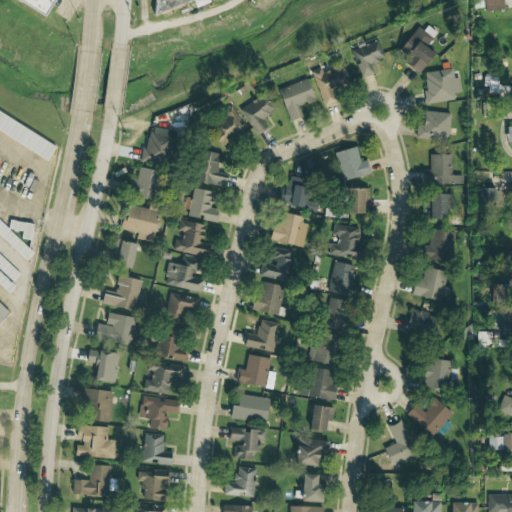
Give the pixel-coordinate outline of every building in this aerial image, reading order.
[(51,0),(45,10),(28,0),(51,0)] [(175,0),(153,9),(153,0),(175,0)] [(511,0),(483,0),(484,8),(511,7),(511,0)] [(426,42),(427,42),(422,32),(397,45),(410,71),(434,59),(426,42)] [(369,64),(383,58),(376,40),(349,52),(361,79),(373,73),(369,64)] [(323,107),(336,102),(331,90),(341,87),(332,63),(310,71),(323,107)] [(425,102),(458,98),(455,69),(422,73),(425,102)] [(497,77),(484,77),(484,90),(497,90),(497,77)] [(314,101),(307,80),(278,90),(285,111),(314,101)] [(266,127),(261,119),(273,110),(262,94),(238,111),(255,135),(266,127)] [(0,107),(54,143),(46,158),(0,127),(0,107)] [(220,112),(223,117),(214,123),(217,128),(210,132),(220,147),(244,131),(229,107),(220,112)] [(416,124),(415,138),(446,141),(449,114),(423,111),(421,125),(416,124)] [(139,161),(167,168),(176,133),(148,126),(139,161)] [(365,160),(359,162),(354,147),(334,153),(342,180),(368,172),(365,160)] [(225,188),(227,177),(216,175),(220,155),(199,150),(192,181),(225,188)] [(460,184),(460,175),(449,175),(449,154),(428,154),(428,170),(423,170),(423,184),(460,184)] [(134,198),(156,199),(157,170),(135,169),(134,198)] [(307,189),(309,181),(287,174),(278,203),(312,213),(318,192),(307,189)] [(185,217),(216,222),(221,193),(190,188),(185,217)] [(349,188),(349,213),(367,213),(367,188),(349,188)] [(494,203),(494,188),(478,188),(478,203),(494,203)] [(429,207),(429,219),(447,219),(447,194),(423,194),(423,207),(429,207)] [(134,238),(154,242),(160,208),(148,206),(147,209),(124,204),(118,230),(135,233),(134,238)] [(307,219),(275,212),(269,240),(301,247),(307,219)] [(26,255),(0,230),(0,214),(34,246),(26,255)] [(209,258),(211,245),(200,244),(203,225),(178,220),(173,251),(209,258)] [(358,231),(331,228),(328,255),(364,259),(365,247),(356,246),(358,231)] [(453,233),(428,228),(423,259),(448,263),(453,233)] [(135,243),(116,240),(112,266),(131,269),(135,243)] [(257,275),(286,282),(294,252),(273,247),(269,263),(261,261),(257,275)] [(0,277),(0,252),(18,269),(11,277),(15,281),(9,286),(0,277)] [(164,285),(199,292),(202,276),(195,275),(198,260),(170,255),(164,285)] [(349,296),(355,267),(332,261),(326,291),(349,296)] [(438,301),(445,273),(418,265),(411,293),(438,301)] [(134,311),(140,281),(109,275),(103,305),(134,311)] [(282,286),(257,282),(252,311),(277,315),(282,286)] [(504,302),(504,284),(491,284),(491,302),(504,302)] [(195,313),(198,298),(167,292),(162,322),(181,325),(184,311),(195,313)] [(321,326),(343,331),(349,302),(327,298),(321,326)] [(0,320),(8,312),(0,304),(0,320)] [(402,331),(431,340),(438,318),(409,308),(402,331)] [(511,308),(503,308),(503,330),(511,330),(511,308)] [(127,346),(134,318),(98,310),(92,338),(127,346)] [(278,325),(258,319),(253,336),(245,334),(242,345),(270,353),(278,325)] [(181,343),(183,331),(159,327),(154,356),(185,362),(188,344),(181,343)] [(338,366),(344,337),(314,332),(308,360),(338,366)] [(94,381),(114,381),(114,352),(94,352),(94,381)] [(266,356),(244,356),(244,370),(235,370),(235,386),(266,386),(266,356)] [(446,391),(450,361),(425,358),(421,388),(446,391)] [(182,369),(148,360),(141,389),(167,396),(172,378),(180,379),(182,369)] [(334,372),(309,367),(304,395),(333,400),(336,384),(331,383),(334,372)] [(110,391),(88,389),(85,420),(107,422),(110,391)] [(229,418),(265,424),(269,400),(238,394),(236,405),(231,404),(229,418)] [(176,414),(178,401),(142,396),(140,407),(148,408),(145,426),(163,429),(165,413),(176,414)] [(511,415),(511,398),(500,397),(499,414),(511,415)] [(431,437),(450,413),(433,398),(422,411),(413,404),(405,415),(431,437)] [(327,432),(331,407),(312,405),(308,430),(327,432)] [(415,455),(400,421),(386,427),(393,444),(383,448),(390,466),(415,455)] [(104,457),(105,427),(75,426),(75,457),(104,457)] [(227,441),(232,441),(232,458),(256,459),(256,441),(262,441),(263,429),(227,428),(227,441)] [(162,435),(142,434),(140,463),(169,465),(170,453),(161,453),(162,435)] [(511,435),(487,435),(487,450),(501,450),(501,453),(511,452),(511,435)] [(316,467),(319,453),(325,455),(327,442),(299,437),(294,463),(316,467)] [(115,479),(108,479),(109,466),(87,465),(86,481),(70,480),(70,496),(105,497),(106,492),(114,492),(115,479)] [(233,482),(222,482),(222,496),(253,497),(253,468),(233,467),(233,482)] [(162,472),(139,472),(139,500),(162,500),(162,472)] [(314,484),(314,476),(298,475),(298,491),(300,491),(300,501),(318,502),(319,485),(314,484)] [(447,511),(475,511),(476,502),(462,502),(463,494),(448,494),(447,511)] [(511,511),(511,494),(486,494),(485,511),(511,511)] [(437,511),(438,501),(408,501),(407,511),(437,511)]
